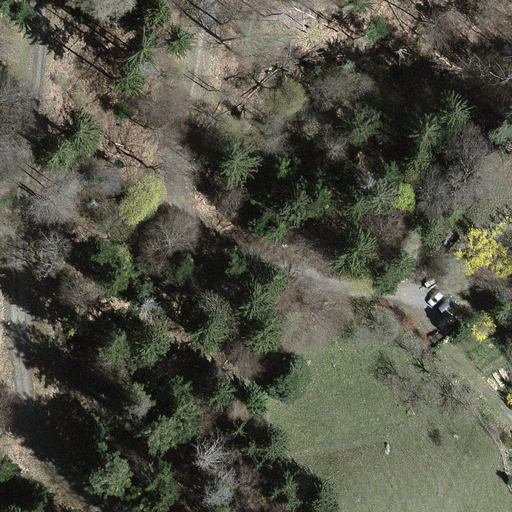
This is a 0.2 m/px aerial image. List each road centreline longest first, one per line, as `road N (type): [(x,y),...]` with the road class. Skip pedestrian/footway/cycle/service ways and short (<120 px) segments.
road 1 (track): [(116,511),(52,458),(23,366),(22,194),(38,0)]
road 2 (track): [(207,0),(168,187),(196,242),(424,306)]
